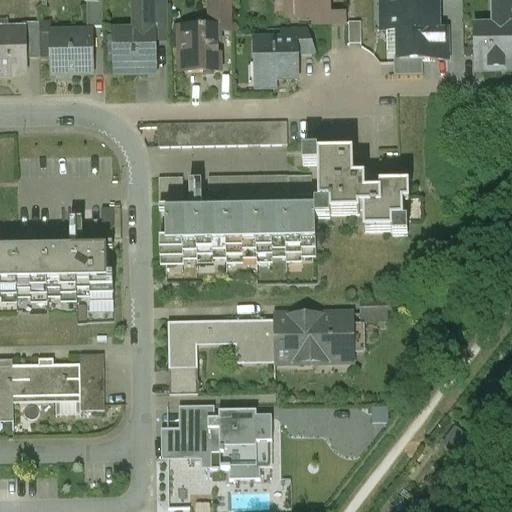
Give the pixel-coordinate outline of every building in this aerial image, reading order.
[(104,30),(102,0),(86,0),(87,31),(104,30)] [(231,34),(230,0),(210,0),(211,27),(230,26),(230,34),(231,34)] [(328,0),(286,0),(286,4),(294,4),(295,20),(329,20),(328,0)] [(382,0),(383,35),(399,34),(437,33),(437,32),(437,2),(436,0),(382,0)] [(511,0),(494,0),(496,31),(476,32),(477,74),(511,72),(511,0)] [(167,9),(146,9),(146,36),(154,36),(154,45),(168,45),(167,9)] [(364,46),(363,24),(350,25),(351,46),(364,46)] [(40,26),(23,26),(23,34),(24,34),(25,34),(26,62),(40,62),(40,26)] [(200,31),(200,32),(186,32),(181,36),(182,48),(178,52),(178,53),(182,57),(182,72),(186,76),(220,76),(221,74),(218,74),(217,32),(204,32),(204,31),(200,31)] [(317,59),(307,32),(283,33),(283,45),(297,44),(297,59),(317,59)] [(437,32),(437,33),(399,34),(400,63),(400,64),(423,63),(448,63),(447,32),(437,32)] [(23,34),(9,34),(9,40),(0,40),(0,78),(8,79),(12,75),(26,74),(26,62),(25,34),(24,34),(23,34)] [(146,36),(116,37),(116,77),(155,76),(154,45),(154,36),(146,36)] [(92,37),(71,37),(71,41),(52,41),(52,78),(55,78),(59,82),(69,82),(72,78),(92,77),(92,37)] [(283,45),(256,45),(256,67),(262,67),(263,82),(297,82),(297,59),(297,44),(283,45)] [(423,63),(400,64),(400,63),(394,63),(394,80),(423,79),(423,63)] [(287,126),(157,128),(158,151),(287,149),(287,126)] [(354,184),(353,159),(319,159),(319,208),(330,208),(331,219),(360,219),(360,214),(364,214),(364,237),(404,236),(403,208),(410,208),(410,190),(366,191),(365,183),(354,184)] [(286,181),(209,182),(209,205),(287,204),(286,181)] [(182,206),(182,183),(159,183),(160,206),(182,206)] [(315,216),(165,218),(166,264),(316,262),(315,216)] [(108,254),(0,256),(0,302),(109,300),(108,254)] [(392,324),(392,311),(364,310),(364,323),(392,324)] [(351,319),(312,320),(312,325),(274,326),(275,363),(293,363),(293,369),(352,368),(352,358),(351,319)] [(275,363),(274,326),(189,327),(189,342),(169,343),(170,387),(199,387),(197,345),(242,345),(242,364),(275,363)] [(12,371),(12,365),(0,364),(0,420),(13,421),(13,408),(12,371)] [(81,407),(80,370),(12,371),(13,408),(81,407)] [(271,423),(215,424),(215,411),(185,411),(186,439),(168,439),(168,458),(210,458),(210,473),(272,472),(271,423)]
